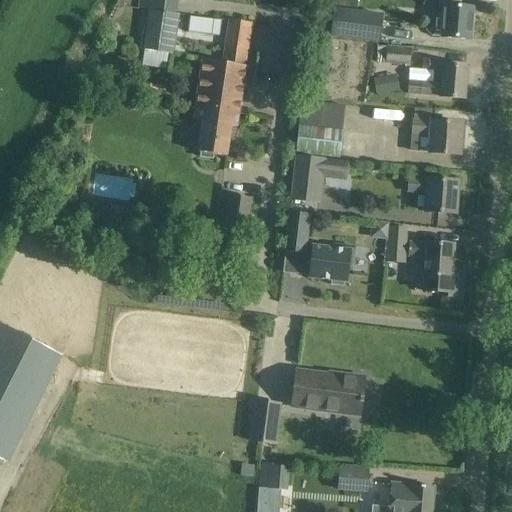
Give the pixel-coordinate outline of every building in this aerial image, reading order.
[(147,11),(178,16),(178,15),(174,14),(176,0),(140,0),(139,9),(147,10),(147,11)] [(351,0),(327,0),(327,6),(350,9),(351,0)] [(460,0),(432,0),(432,5),(444,6),(442,38),(470,40),(472,8),(460,7),(460,0)] [(178,16),(147,11),(141,50),(172,55),(178,16)] [(382,17),(333,11),(329,37),(379,43),(382,17)] [(189,17),(188,33),(219,36),(221,21),(189,17)] [(202,60),(195,104),(206,106),(205,111),(216,113),(216,111),(239,114),(240,108),(246,67),(245,67),(251,25),(251,24),(249,24),(229,21),(223,64),(202,60)] [(410,50),(386,48),(385,62),(409,64),(410,50)] [(467,67),(443,65),(441,85),(407,82),(406,94),(420,95),(440,97),(440,98),(465,100),(467,67)] [(386,78),(374,80),(377,96),(389,94),(386,78)] [(345,108),(300,102),(298,122),(298,123),(293,152),(337,159),(345,108)] [(195,104),(193,121),(203,122),(198,153),(202,153),(201,157),(213,159),(214,155),(226,157),(231,127),(237,127),(239,114),(216,111),(216,113),(205,111),(206,106),(195,104)] [(431,123),(413,121),(411,151),(429,152),(429,154),(459,156),(461,124),(431,122),(431,123)] [(297,156),(292,200),(317,203),(318,203),(320,186),(321,177),(333,178),(345,179),(347,164),(323,161),(323,159),(317,159),(297,156)] [(427,181),(409,180),(408,192),(426,193),(425,212),(455,214),(457,182),(427,180),(427,181)] [(252,199),(228,195),(222,229),(247,233),(252,199)] [(289,213),(284,252),(304,255),(309,215),(289,213)] [(102,214),(99,235),(123,239),(125,224),(120,223),(121,217),(102,214)] [(389,226),(387,244),(405,245),(407,227),(389,226)] [(409,243),(408,256),(425,258),(423,292),(439,293),(439,297),(455,298),(456,277),(451,276),(453,245),(426,244),(426,245),(409,243)] [(311,247),(308,279),(331,281),(331,285),(343,287),(343,283),(347,283),(349,267),(353,267),(355,248),(334,245),(334,249),(311,247)] [(338,378),(297,373),(292,406),(358,415),(360,403),(362,403),(362,398),(360,398),(363,379),(338,376),(338,378)] [(279,404),(254,402),(250,441),(275,444),(279,404)] [(256,511),(278,511),(281,491),(288,491),(290,467),(258,465),(257,489),(258,489),(256,511)] [(368,471),(339,469),(337,490),(367,492),(368,471)] [(371,507),(370,511),(431,511),(433,488),(390,484),(389,508),(371,507)]
